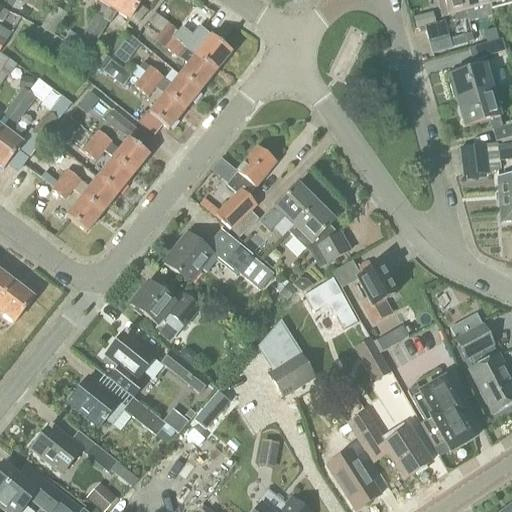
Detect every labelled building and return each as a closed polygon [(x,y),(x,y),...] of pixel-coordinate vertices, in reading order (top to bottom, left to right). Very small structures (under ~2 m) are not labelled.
[(29,0),(26,6),(33,10),(39,0),(29,0)] [(39,14),(47,0),(39,0),(33,10),(39,14)] [(80,54),(114,0),(92,0),(102,7),(80,40),(74,50),(80,54)] [(114,0),(80,54),(102,70),(104,67),(92,58),(95,52),(86,47),(87,45),(94,49),(109,24),(110,24),(116,15),(128,23),(142,0),(114,0)] [(447,18),(465,13),(461,0),(436,0),(442,20),(448,19),(447,18)] [(461,0),(465,13),(490,7),(487,0),(461,0)] [(226,23),(199,5),(190,16),(215,36),(226,23)] [(0,23),(2,25),(8,14),(2,10),(2,9),(0,7),(0,23)] [(67,16),(54,7),(41,29),(54,37),(67,16)] [(429,43),(450,37),(445,22),(425,27),(429,43)] [(113,57),(125,66),(140,46),(134,40),(129,37),(113,57)] [(450,37),(429,43),(432,55),(453,49),(453,48),(461,46),(458,37),(450,39),(450,37)] [(179,61),(187,52),(172,40),(164,50),(179,61)] [(230,56),(210,40),(195,59),(214,75),(230,56)] [(457,103),(492,93),(485,69),(486,69),(483,60),(506,53),(502,41),(469,51),(475,71),(449,78),(457,103)] [(0,88),(7,78),(9,79),(17,67),(0,55),(0,88)] [(199,94),(214,75),(195,59),(179,78),(199,94)] [(164,97),(184,113),(199,94),(179,78),(172,87),(164,80),(150,68),(145,74),(136,67),(132,71),(156,90),(165,96),(164,97)] [(148,100),(156,90),(132,71),(130,74),(139,81),(134,88),(148,100)] [(9,123),(30,95),(27,93),(32,93),(32,79),(21,77),(20,91),(22,91),(2,117),(9,122),(9,123)] [(492,93),(457,103),(464,129),(489,122),(496,144),(511,139),(511,126),(503,129),(499,119),(492,93)] [(87,120),(99,106),(84,94),(72,108),(87,120)] [(16,128),(17,126),(36,100),(30,95),(9,123),(16,128)] [(168,133),(184,113),(164,97),(148,117),(168,133)] [(106,135),(110,129),(121,138),(130,127),(113,114),(105,124),(100,130),(106,135)] [(52,124),(46,132),(62,144),(68,137),(52,124)] [(2,132),(0,134),(0,169),(3,172),(22,148),(2,132)] [(98,133),(90,143),(104,154),(112,144),(98,133)] [(112,162),(132,178),(147,158),(128,142),(112,162)] [(104,154),(90,143),(82,152),(82,153),(96,164),(104,154)] [(459,150),(462,179),(500,173),(501,171),(500,164),(511,162),(511,146),(498,148),(497,146),(459,150)] [(231,231),(255,207),(247,199),(255,190),(256,190),(275,165),(256,150),(237,175),(226,188),(237,197),(217,216),(217,213),(206,203),(202,208),(225,230),(227,228),(231,231)] [(132,178),(112,162),(105,171),(97,181),(117,197),(132,178)] [(117,197),(97,181),(90,190),(67,171),(64,175),(56,169),(51,176),(59,182),(73,193),(82,200),(101,216),(117,197)] [(501,225),(511,223),(511,178),(497,180),(501,225)] [(73,193),(59,182),(52,192),(65,203),(73,193)] [(291,230),(315,206),(296,187),(259,224),(268,234),(281,221),(291,230)] [(86,236),(101,216),(82,200),(66,220),(86,236)] [(47,203),(34,222),(47,231),(61,213),(47,203)] [(315,206),(291,230),(286,235),(303,252),(306,251),(318,272),(350,254),(339,233),(336,236),(330,230),(334,226),(315,206)] [(255,207),(231,231),(239,240),(258,221),(250,213),(256,208),(255,207)] [(163,266),(188,287),(201,271),(206,275),(216,263),(236,279),(238,275),(252,259),(253,258),(221,231),(208,248),(200,242),(197,246),(187,237),(163,266)] [(260,293),(274,277),(252,259),(238,275),(260,293)] [(373,271),(368,263),(356,270),(352,263),(336,273),(341,281),(355,273),(358,279),(357,280),(370,303),(361,308),(372,328),(393,316),(385,301),(395,296),(379,268),(373,271)] [(0,302),(13,286),(0,276),(0,302)] [(344,332),(357,325),(333,280),(304,298),(313,315),(327,308),(334,320),(336,318),(344,332)] [(13,286),(0,302),(0,315),(14,326),(33,301),(13,286)] [(173,307),(148,286),(131,308),(157,329),(168,315),(185,329),(200,310),(182,295),(173,307)] [(466,363),(472,360),(477,369),(470,373),(493,416),(511,405),(511,391),(504,377),(508,375),(498,358),(494,349),(495,348),(483,326),(454,342),(466,363)] [(346,335),(374,386),(389,378),(361,327),(346,335)] [(381,356),(410,339),(404,329),(375,346),(381,356)] [(137,384),(157,359),(125,334),(105,359),(137,384)] [(196,374),(170,354),(162,365),(187,385),(196,374)] [(281,402),(314,381),(297,355),(265,376),(281,402)] [(88,381),(68,406),(100,431),(106,422),(113,428),(124,414),(156,439),(166,427),(133,400),(124,412),(118,407),(120,406),(88,381)] [(420,426),(438,459),(449,453),(450,455),(474,441),(460,416),(455,408),(458,406),(444,381),(421,394),(417,388),(407,393),(424,424),(420,426)] [(346,394),(354,409),(370,401),(362,385),(346,394)] [(223,392),(198,419),(210,430),(235,402),(223,392)] [(387,456),(403,481),(429,465),(407,431),(381,448),(360,415),(347,424),(373,466),(387,456)] [(201,450),(210,439),(184,420),(152,462),(177,480),(189,464),(185,462),(196,447),(201,450)] [(82,453),(50,428),(31,452),(62,477),(82,453)] [(354,511),(355,511),(367,504),(380,496),(360,466),(369,461),(353,435),(345,440),(352,452),(339,460),(334,452),(325,458),(330,466),(326,468),(354,511)] [(273,469),(277,445),(264,443),(260,467),(273,469)] [(117,464),(95,447),(87,458),(109,475),(117,464)] [(81,511),(25,466),(17,476),(4,466),(0,471),(0,509),(3,511),(23,511),(31,504),(41,511),(81,511)] [(148,496),(158,474),(147,469),(137,492),(148,496)] [(94,482),(82,496),(96,509),(109,495),(94,482)] [(487,489),(468,498),(475,511),(496,511),(498,511),(487,489)] [(280,511),(270,511),(262,505),(255,511),(306,511),(291,499),(280,511)]
